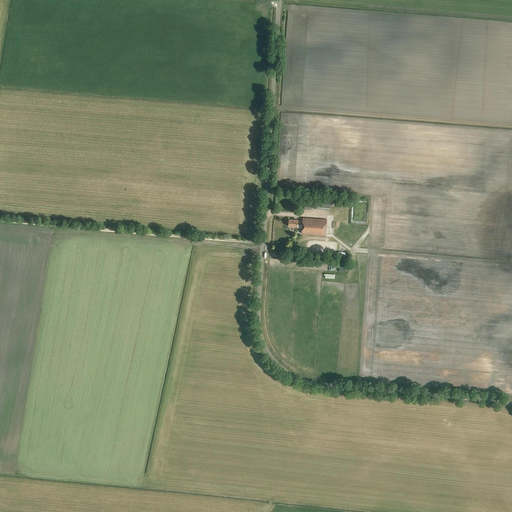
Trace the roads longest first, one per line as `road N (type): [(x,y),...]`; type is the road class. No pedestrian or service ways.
road 1 (unclassified): [(511,404),(308,379),(272,355),(261,301),(279,0)]
road 2 (track): [(264,241),(0,218)]
